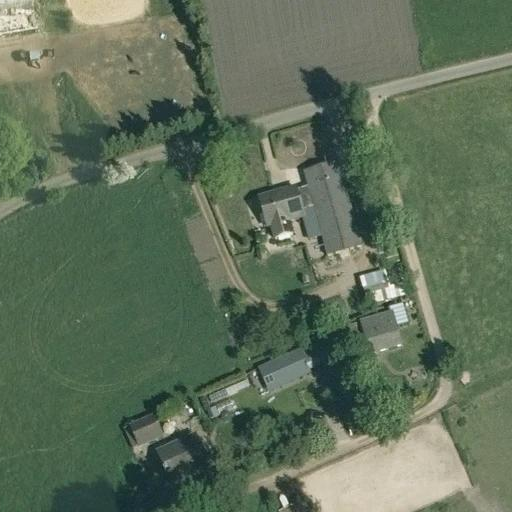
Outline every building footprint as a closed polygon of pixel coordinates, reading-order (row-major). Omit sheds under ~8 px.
[(0,0),(0,12),(32,7),(30,0),(0,0)] [(339,164),(303,173),(326,259),(362,249),(339,164)] [(292,236),(289,222),(303,218),(296,190),(259,200),(267,228),(271,227),(275,241),(292,236)] [(267,260),(264,247),(255,249),(257,261),(267,260)] [(387,271),(359,279),(367,306),(368,306),(369,308),(396,300),(387,271)] [(326,307),(311,312),(318,328),(332,323),(326,307)] [(391,315),(369,322),(372,333),(366,335),(372,354),(400,345),(391,315)] [(278,361),(285,377),(306,368),(308,373),(348,355),(344,344),(352,340),(346,326),(330,333),(331,336),(297,351),(298,353),(278,361)] [(139,448),(163,438),(154,417),(130,427),(139,448)] [(158,455),(171,484),(195,473),(196,475),(209,469),(195,439),(158,455)]
